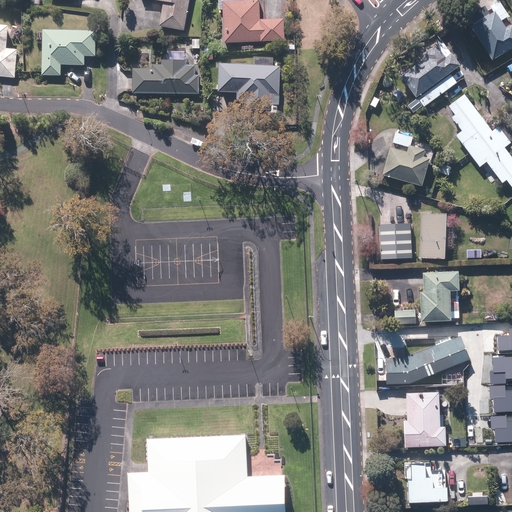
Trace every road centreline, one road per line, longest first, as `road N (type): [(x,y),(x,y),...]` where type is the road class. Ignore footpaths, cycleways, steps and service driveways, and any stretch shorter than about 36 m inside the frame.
road 1 (residential): [(0,101),(75,106),(245,174),(331,177)]
road 2 (tertiary): [(331,177),(343,511)]
road 3 (tertiary): [(389,20),(343,95),(331,177)]
